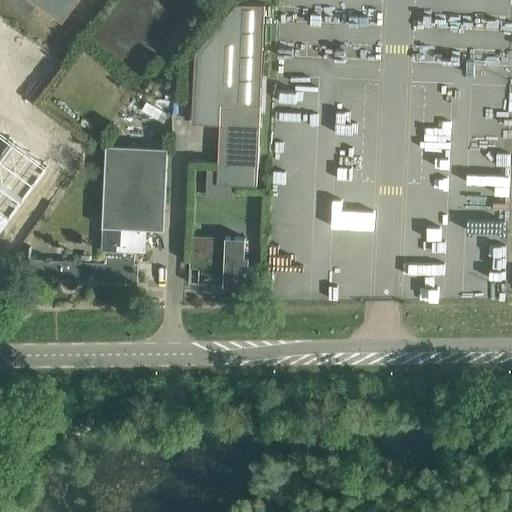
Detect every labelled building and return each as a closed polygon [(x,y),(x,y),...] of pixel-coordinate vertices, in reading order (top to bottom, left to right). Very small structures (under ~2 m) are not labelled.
[(25,0),(4,0),(28,17),(35,7),(25,0)] [(33,0),(63,22),(78,0),(33,0)] [(195,52),(193,122),(221,123),(218,184),(257,186),(260,106),(264,4),(237,2),(195,52)] [(7,101),(0,111),(0,246),(55,172),(10,142),(28,115),(7,101)] [(29,257),(28,277),(62,279),(62,281),(62,284),(64,286),(66,287),(68,288),(71,288),(73,288),(76,287),(77,285),(78,282),(79,280),(79,277),(87,278),(87,280),(138,282),(139,264),(135,263),(135,252),(146,253),(147,228),(164,229),(165,209),(168,149),(107,146),(102,249),(105,250),(105,261),(29,257)] [(191,249),(190,267),(199,267),(199,283),(233,285),(253,285),(254,265),(248,265),(248,255),(244,254),(245,237),(226,236),(192,234),(191,249)]
